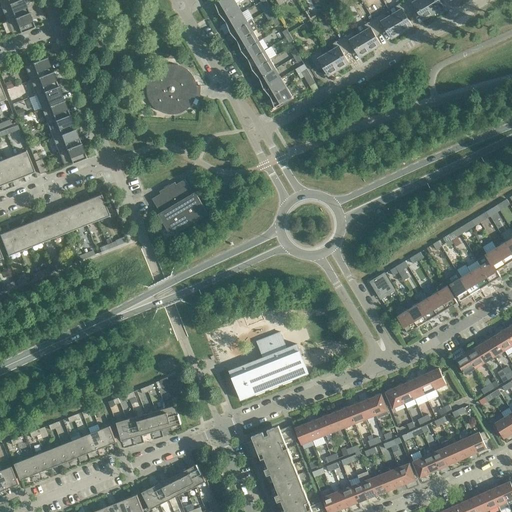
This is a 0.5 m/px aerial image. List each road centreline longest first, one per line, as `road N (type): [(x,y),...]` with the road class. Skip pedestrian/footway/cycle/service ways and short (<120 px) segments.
road 1 (residential): [(264,130),(482,0)]
road 2 (residential): [(10,511),(220,427)]
road 3 (secondary): [(511,129),(329,201)]
road 4 (secondary): [(339,217),(511,133)]
road 5 (residential): [(220,427),(382,364)]
road 6 (secondary): [(127,311),(287,246)]
road 7 (secondary): [(278,229),(127,311)]
road 8 (residential): [(110,162),(55,29)]
road 9 (secondary): [(0,369),(127,311)]
road 10 (residential): [(389,511),(511,458)]
road 11 (unclassified): [(398,357),(333,243)]
road 12 (unclassified): [(317,253),(382,364)]
road 13 (residential): [(398,357),(511,296)]
